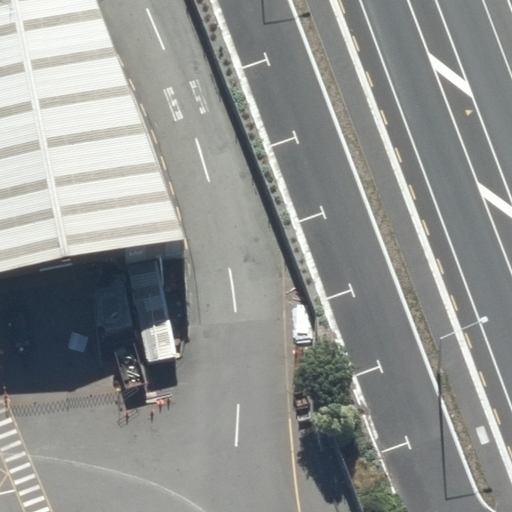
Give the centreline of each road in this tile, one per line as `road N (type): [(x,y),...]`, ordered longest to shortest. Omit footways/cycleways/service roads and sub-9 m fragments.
road 1 (unknown): [(233,419),(0,429)]
road 2 (tertiary): [(511,209),(428,0)]
